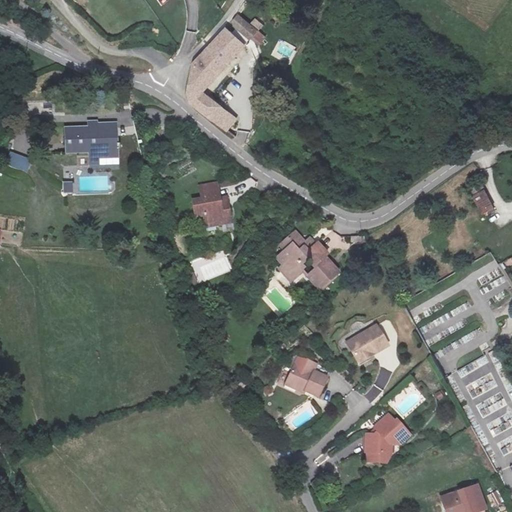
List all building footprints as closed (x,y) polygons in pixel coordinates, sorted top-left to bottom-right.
[(245,29),(234,19),(231,24),(232,34),(246,47),(250,43),(258,50),(262,44),(253,36),(257,31),(250,25),(245,29)] [(206,125),(217,113),(199,98),(240,51),(222,35),(210,48),(201,58),(188,71),(184,103),(187,110),(206,125)] [(233,126),(217,113),(206,125),(222,138),(233,126)] [(96,149),(97,158),(115,157),(113,123),(91,125),(91,132),(86,132),(86,128),(62,130),(64,155),(87,153),(87,148),(96,149)] [(87,148),(87,153),(88,166),(97,165),(97,158),(96,149),(87,148)] [(7,166),(26,172),(30,159),(11,153),(7,166)] [(72,182),(62,182),(63,194),(73,193),(72,182)] [(218,207),(216,187),(197,190),(198,204),(190,204),(192,222),(202,221),(203,232),(223,230),(222,221),(228,220),(226,206),(218,207)] [(484,189),(471,195),(483,217),(496,210),(484,189)] [(282,250),(274,258),(282,268),(275,274),(287,287),(299,276),(317,294),(337,276),(322,260),(326,256),(315,245),(312,248),(306,241),(302,245),(293,235),(279,247),(282,250)] [(386,353),(375,332),(345,348),(352,363),(356,363),(370,356),(372,360),(386,353)] [(321,408),(332,389),(300,373),(291,390),(309,399),(308,401),(321,408)] [(392,427),(386,420),(372,434),(375,438),(371,441),(365,441),(364,459),(371,460),(371,469),(381,469),(382,460),(387,459),(387,450),(397,451),(408,441),(394,426),(392,427)] [(483,511),(476,491),(440,504),(443,511),(483,511)]
